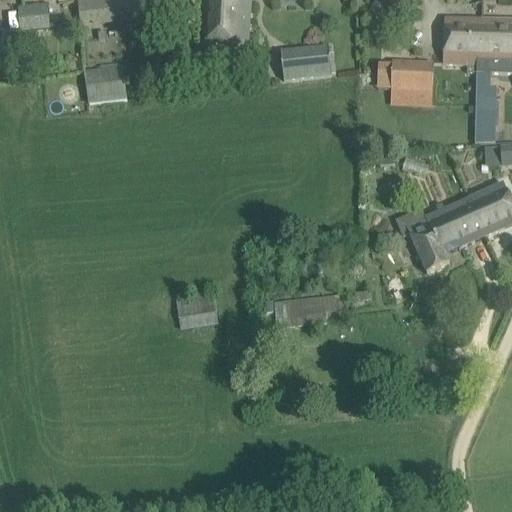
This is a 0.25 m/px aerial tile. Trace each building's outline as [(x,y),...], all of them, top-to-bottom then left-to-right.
[(99,0),(78,2),(80,28),(133,22),(130,0),(99,0)] [(251,0),(208,0),(206,42),(248,45),(251,0)] [(47,7),(39,8),(19,9),(21,33),(41,31),(50,30),(47,7)] [(446,41),(445,69),(467,70),(467,75),(477,76),(477,70),(478,61),(481,61),(482,22),(446,21),(446,31),(446,41)] [(477,70),(477,76),(490,76),(511,76),(511,22),(482,22),(481,61),(478,61),(477,70)] [(0,33),(0,63),(13,62),(23,61),(20,37),(10,38),(9,33),(0,33)] [(333,78),(329,48),(281,53),(285,84),(333,78)] [(431,109),(434,65),(392,64),(390,107),(431,109)] [(88,107),(128,102),(124,68),(84,72),(88,107)] [(476,89),(476,146),(494,147),(495,89),(490,89),(476,89)] [(511,150),(500,151),(501,171),(511,170),(511,150)] [(420,223),(406,229),(427,277),(450,267),(446,258),(511,228),(511,210),(511,211),(507,201),(510,200),(504,186),(445,212),(443,207),(437,210),(439,214),(420,223)] [(181,334),(219,328),(214,297),(177,303),(181,334)] [(326,316),(343,314),(342,297),(275,304),(277,331),(327,326),(326,316)]
